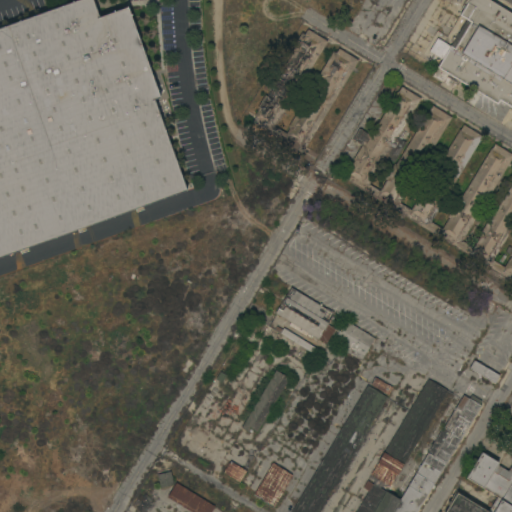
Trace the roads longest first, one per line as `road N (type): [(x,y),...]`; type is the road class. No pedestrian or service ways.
road 1 (residential): [(423,0),(115,511)]
road 2 (residential): [(240,132),(511,298)]
road 3 (residential): [(311,14),(511,136)]
road 4 (residential): [(511,378),(429,511)]
road 5 (residential): [(156,446),(262,511)]
